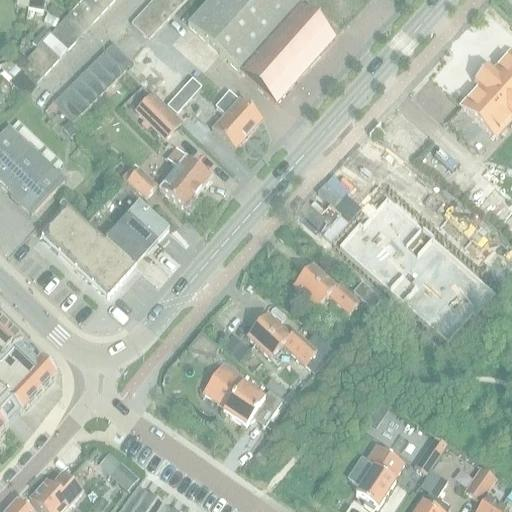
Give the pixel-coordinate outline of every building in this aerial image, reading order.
[(29,0),(27,10),(42,13),(44,0),(29,0)] [(82,0),(81,0),(74,8),(92,25),(100,16),(82,0)] [(99,0),(82,0),(100,16),(108,8),(99,0)] [(156,0),(154,0),(147,7),(164,23),(172,15),(156,0)] [(173,0),(156,0),(172,15),(180,6),(173,0)] [(269,0),(279,9),(280,9),(287,1),(296,10),(319,30),(315,34),(326,44),(329,40),(333,43),(370,0),(269,0)] [(147,7),(139,16),(156,32),(164,23),(147,7)] [(74,8),(66,17),(83,34),(92,25),(74,8)] [(156,32),(139,16),(130,26),(147,42),(156,32)] [(75,42),(83,34),(66,17),(58,25),(75,42)] [(251,40),(252,39),(230,19),(185,69),(207,89),(207,88),(253,130),(255,128),(258,131),(268,120),(265,117),(292,87),(286,82),(289,79),(278,69),(275,72),(270,67),(255,53),(246,46),(251,40)] [(58,25),(49,35),(67,51),(75,42),(58,25)] [(133,59),(148,43),(147,42),(130,26),(130,25),(115,42),(133,59)] [(59,60),(67,51),(49,35),(41,43),(59,60)] [(41,43),(33,51),(51,68),(59,60),(41,43)] [(112,45),(103,54),(123,74),(132,65),(112,45)] [(43,77),(51,68),(33,51),(25,61),(43,77)] [(115,82),(123,74),(103,54),(95,62),(115,82)] [(511,57),(508,54),(491,73),(486,69),(473,84),(477,88),(460,107),(495,140),(511,121),(511,57)] [(17,69),(20,72),(35,85),(43,77),(25,61),(17,69)] [(106,91),(115,82),(95,62),(86,71),(106,91)] [(89,108),(106,91),(86,71),(69,88),(89,108)] [(35,86),(35,85),(20,72),(9,84),(27,100),(37,88),(35,86)] [(81,116),(89,108),(69,88),(61,96),(81,116)] [(72,125),(81,116),(61,96),(52,105),(72,125)] [(164,142),(180,126),(151,98),(136,114),(145,123),(142,126),(147,130),(150,128),(164,142)] [(0,186),(31,216),(63,183),(53,174),(62,165),(17,124),(9,132),(8,131),(0,139),(0,186)] [(211,180),(185,159),(186,159),(176,151),(167,162),(177,170),(159,191),(185,212),(211,180)] [(156,189),(138,172),(134,168),(123,180),(145,201),(156,189)] [(396,191),(368,222),(365,219),(344,243),(429,318),(426,322),(450,343),(478,312),(481,315),(502,291),(417,216),(420,212),(396,191)] [(138,206),(128,218),(158,245),(168,233),(138,206)] [(41,239),(58,254),(84,226),(67,211),(41,239)] [(158,245),(128,218),(117,230),(146,257),(158,245)] [(84,226),(58,254),(75,269),(100,241),(84,226)] [(117,230),(105,242),(119,254),(135,269),(146,257),(117,230)] [(75,269),(91,284),(119,254),(105,242),(103,244),(100,241),(75,269)] [(119,254),(91,284),(107,299),(135,269),(119,254)] [(348,317),(359,305),(338,286),(335,290),(311,269),(293,289),(317,310),(328,298),(348,317)] [(372,311),(380,302),(361,285),(353,293),(372,311)] [(324,365),(334,354),(315,336),(305,346),(293,335),(289,339),(266,319),(246,338),(270,360),(282,347),(305,368),(315,357),(324,365)] [(20,417),(56,380),(0,327),(0,398),(15,413),(20,417)] [(264,427),(280,403),(267,394),(263,401),(241,386),(244,382),(220,366),(201,394),(224,409),(221,412),(246,429),(252,419),(264,427)] [(0,438),(7,431),(2,426),(15,413),(0,398),(0,438)] [(378,401),(364,422),(377,430),(390,409),(378,401)] [(426,477),(447,446),(436,439),(416,470),(426,477)] [(365,464),(360,461),(347,481),(360,489),(355,497),(365,504),(363,507),(370,511),(372,511),(374,509),(377,511),(395,484),(393,482),(403,467),(375,448),(365,464)] [(480,471),(464,494),(479,504),(495,481),(480,471)] [(65,511),(70,507),(81,495),(61,478),(51,489),(46,485),(29,503),(39,511),(65,511)] [(436,500),(447,484),(439,479),(416,511),(448,511),(450,509),(436,500)] [(168,511),(144,495),(131,511),(168,511)] [(508,511),(487,498),(477,511),(508,511)] [(26,511),(16,503),(7,511),(26,511)]
